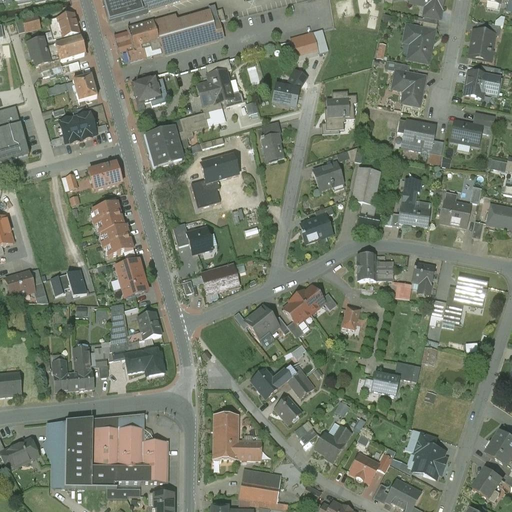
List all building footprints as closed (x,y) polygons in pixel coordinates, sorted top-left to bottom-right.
[(104,0),(103,1),(100,1),(108,26),(134,18),(135,19),(166,8),(163,0),(104,0)] [(163,0),(166,8),(190,0),(163,0)] [(442,0),(410,0),(409,6),(425,8),(423,18),(438,21),(439,21),(442,0)] [(175,18),(128,32),(127,30),(127,31),(126,32),(127,35),(132,52),(133,55),(144,52),(150,50),(151,55),(159,52),(161,58),(218,42),(209,14),(176,23),(175,18)] [(73,17),(54,22),(59,42),(79,36),(73,17)] [(438,21),(423,18),(422,24),(423,24),(436,27),(438,21)] [(37,19),(15,25),(19,37),(40,31),(37,19)] [(54,22),(47,24),(53,44),(59,42),(54,22)] [(436,27),(423,24),(421,32),(433,34),(435,35),(437,27),(436,27)] [(500,29),(478,25),(476,34),(494,37),(494,38),(499,39),(500,29)] [(421,32),(406,28),(403,45),(410,46),(407,61),(427,66),(433,34),(421,32)] [(476,34),(474,33),(469,59),(486,63),(487,55),(492,56),(492,54),(491,54),(494,38),(494,37),(476,34)] [(127,35),(113,39),(118,56),(126,54),(132,52),(127,35)] [(313,36),(289,42),(293,54),(316,47),(313,36)] [(80,40),(54,47),(59,63),(60,65),(85,58),(80,40)] [(43,45),(37,47),(36,45),(26,48),(30,63),(32,63),(35,70),(39,69),(49,66),(45,50),(43,45)] [(59,63),(54,47),(45,50),(49,66),(59,63)] [(144,52),(133,55),(132,52),(126,54),(129,65),(146,60),(144,52)] [(228,62),(207,68),(210,78),(225,73),(225,74),(231,72),(228,62)] [(49,66),(39,69),(40,75),(61,69),(60,65),(59,63),(49,66)] [(72,73),(81,71),(80,63),(70,65),(72,73)] [(409,68),(393,65),(392,74),(395,74),(408,77),(408,76),(409,68)] [(495,71),(480,68),(478,77),(486,79),(486,80),(493,81),(495,71)] [(210,78),(207,78),(209,86),(197,89),(200,98),(202,98),(205,107),(219,103),(220,105),(224,104),(226,110),(245,105),(245,104),(241,105),(239,98),(236,96),(232,98),(225,74),(225,73),(210,78)] [(425,80),(408,76),(408,77),(395,74),(392,91),(404,94),(401,105),(419,108),(423,91),(421,91),(423,80),(425,81),(425,80)] [(478,77),(468,74),(463,98),(474,100),(475,94),(483,96),(486,80),(486,79),(478,77)] [(91,79),(72,84),(78,105),(97,100),(91,79)] [(155,80),(131,87),(137,107),(150,104),(151,109),(165,105),(161,93),(158,93),(155,80)] [(347,94),(332,95),(332,102),(326,102),(327,120),(325,120),(325,126),(321,127),(322,138),(339,137),(339,133),(344,133),(343,126),(345,126),(345,123),(354,123),(353,107),(356,107),(356,98),(347,99),(347,94)] [(69,103),(61,106),(64,117),(73,115),(69,103)] [(219,103),(205,107),(207,115),(203,116),(204,116),(221,111),(220,105),(219,103)] [(0,164),(28,156),(15,109),(0,113),(0,164)] [(90,116),(74,120),(81,143),(91,140),(91,139),(96,137),(90,116)] [(203,116),(179,123),(182,134),(177,136),(175,137),(177,144),(185,142),(193,139),(192,135),(208,130),(204,116),(203,116)] [(261,117),(247,121),(250,132),(264,129),(261,117)] [(74,120),(59,124),(65,146),(70,145),(70,146),(81,143),(74,120)] [(247,121),(235,124),(237,131),(241,130),(242,135),(250,132),(247,121)] [(434,129),(407,124),(399,123),(397,135),(404,137),(401,151),(411,153),(420,155),(421,150),(429,152),(430,152),(432,143),(434,129)] [(277,125),(264,129),(267,139),(263,140),(260,141),(266,166),(284,161),(278,137),(281,137),(277,125)] [(481,130),(455,125),(452,142),(478,147),(481,130)] [(176,130),(146,138),(155,171),(182,163),(179,152),(177,144),(175,137),(177,136),(176,130)] [(222,140),(200,146),(202,152),(224,146),(222,140)] [(185,142),(177,144),(179,152),(187,149),(185,142)] [(443,145),(432,143),(430,152),(429,152),(428,156),(439,158),(440,159),(443,145)] [(347,154),(336,158),(338,165),(349,162),(347,154)] [(369,157),(356,155),(354,165),(360,167),(361,166),(366,167),(369,157)] [(439,158),(429,156),(428,160),(427,165),(437,167),(439,158)] [(232,158),(200,167),(206,186),(216,183),(218,189),(229,186),(227,180),(238,177),(232,158)] [(506,166),(492,163),(491,171),(505,174),(506,166)] [(115,166),(89,173),(94,193),(121,185),(115,166)] [(336,167),(328,170),(312,175),(319,194),(330,190),(331,193),(333,192),(331,188),(342,184),(336,167)] [(378,177),(359,173),(351,206),(364,209),(372,210),(378,177)] [(74,177),(66,179),(70,193),(78,191),(74,177)] [(481,192),(473,190),(469,205),(478,207),(481,192)] [(511,191),(504,190),(503,198),(511,199),(511,191)] [(428,214),(412,212),(415,193),(403,192),(401,210),(399,210),(398,218),(397,226),(398,226),(426,230),(428,214)] [(470,209),(446,204),(444,214),(442,214),(440,225),(465,231),(470,209)] [(117,205),(92,212),(94,222),(91,222),(93,228),(96,227),(99,237),(101,236),(103,245),(100,245),(102,251),(105,250),(108,259),(130,253),(133,252),(131,248),(129,241),(128,242),(127,239),(129,239),(125,228),(124,229),(120,218),(119,219),(118,217),(120,216),(117,205)] [(511,211),(490,207),(486,228),(511,233),(511,211)] [(331,209),(314,215),(316,221),(319,220),(320,222),(326,219),(333,217),(331,209)] [(372,210),(364,209),(362,217),(359,216),(357,231),(368,233),(367,234),(375,236),(379,220),(372,219),(374,210),(372,210)] [(398,218),(392,217),(392,218),(390,229),(397,230),(398,226),(397,226),(398,218)] [(316,221),(303,226),(304,227),(299,228),(302,237),(301,237),(305,247),(318,242),(318,241),(332,236),(326,219),(320,222),(319,220),(316,221)] [(482,227),(475,225),(471,241),(479,242),(482,227)] [(178,249),(189,246),(187,236),(184,227),(172,230),(178,249)] [(206,231),(187,236),(189,246),(192,257),(212,252),(206,231)] [(374,259),(356,259),(356,266),(356,272),(374,272),(374,266),(374,259)] [(138,263),(115,270),(124,301),(147,294),(138,263)] [(433,270),(414,267),(411,284),(420,286),(418,298),(428,300),(433,270)] [(232,268),(201,277),(204,287),(206,294),(207,294),(209,295),(210,296),(217,294),(238,288),(232,268)] [(385,272),(374,272),(374,284),(392,284),(392,271),(385,272)] [(374,272),(356,272),(356,276),(356,284),(374,284),(374,272)] [(86,296),(80,273),(50,282),(55,299),(65,296),(64,292),(70,290),(73,300),(86,296)] [(28,275),(5,281),(11,301),(33,294),(34,294),(32,287),(28,275)] [(474,287),(458,284),(456,293),(449,292),(443,320),(443,323),(456,326),(460,305),(481,309),(482,299),(485,300),(486,296),(485,296),(486,289),(474,287)] [(41,285),(32,287),(34,294),(33,294),(35,301),(45,298),(41,285)] [(404,287),(397,286),(394,302),(402,303),(404,287)] [(411,288),(404,287),(402,303),(408,303),(411,288)] [(311,290),(304,295),(303,294),(296,299),(310,317),(323,306),(324,306),(321,302),(311,290)] [(336,308),(327,297),(321,302),(324,306),(323,306),(329,314),(336,308)] [(310,317),(296,299),(289,305),(290,306),(283,312),(293,324),(296,328),(303,322),(310,317)] [(446,306),(433,304),(430,318),(443,320),(446,306)] [(122,307),(111,309),(111,318),(124,317),(122,307)] [(263,309),(254,317),(270,337),(273,335),(273,333),(278,329),(274,323),(263,309)] [(359,313),(347,310),(342,330),(347,331),(347,330),(354,332),(359,313)] [(154,315),(137,320),(141,335),(128,339),(130,349),(134,348),(133,346),(139,344),(143,343),(161,338),(154,315)] [(124,317),(111,318),(110,350),(109,354),(109,355),(111,355),(123,352),(124,351),(130,349),(128,339),(124,317)] [(254,317),(244,324),(248,328),(260,343),(265,340),(267,339),(270,337),(254,317)] [(286,329),(279,320),(274,323),(278,329),(285,338),(290,334),(286,329)] [(303,322),(296,328),(303,336),(308,331),(308,329),(303,322)] [(293,324),(286,329),(290,334),(296,342),(303,336),(296,328),(293,324)] [(139,344),(133,346),(134,348),(130,349),(124,351),(123,352),(123,353),(140,350),(139,344)] [(479,345),(468,345),(468,354),(480,353),(479,345)] [(427,349),(423,365),(435,368),(440,352),(427,349)] [(110,350),(94,351),(95,362),(106,361),(108,361),(109,355),(109,354),(110,350)] [(123,352),(111,355),(113,363),(125,361),(124,358),(125,358),(124,355),(123,353),(123,352)] [(139,352),(124,355),(125,358),(124,358),(125,361),(128,376),(147,372),(149,372),(146,355),(146,354),(140,355),(139,352)] [(156,353),(146,355),(149,372),(147,372),(149,379),(164,376),(160,356),(157,357),(156,353)] [(210,361),(206,355),(202,358),(206,364),(210,361)] [(87,359),(73,360),(75,376),(71,377),(73,393),(93,392),(92,375),(89,375),(87,359)] [(95,362),(95,369),(98,369),(107,368),(106,361),(95,362)] [(49,362),(40,363),(41,374),(50,374),(49,362)] [(65,364),(52,365),(55,395),(73,393),(71,377),(66,377),(65,364)] [(399,381),(399,382),(417,386),(420,370),(397,365),(393,380),(399,381)] [(107,368),(98,369),(99,381),(107,380),(108,368),(107,368)] [(301,383),(292,371),(283,378),(287,384),(292,390),(301,383)] [(265,373),(250,384),(265,402),(280,391),(273,383),(265,373)] [(7,377),(0,377),(0,399),(20,398),(18,376),(17,376),(7,377)] [(281,376),(273,383),(280,391),(287,384),(283,378),(281,376)] [(393,380),(374,376),(370,395),(395,401),(399,382),(399,381),(393,380)] [(301,383),(292,390),(300,401),(309,394),(301,383)] [(436,397),(426,394),(424,403),(433,405),(436,397)] [(301,416),(286,400),(273,412),(288,428),(301,416)] [(342,403),(336,414),(344,419),(351,409),(342,403)] [(238,419),(213,418),(212,462),(237,463),(238,444),(238,419)] [(168,445),(145,445),(145,419),(66,425),(65,490),(115,491),(115,485),(140,485),(168,486),(168,445)] [(301,429),(294,435),(299,441),(306,435),(301,429)] [(339,429),(332,441),(324,436),(314,452),(327,461),(326,463),(332,466),(351,436),(339,429)] [(311,431),(306,435),(299,441),(304,447),(316,438),(311,431)] [(436,441),(420,436),(417,446),(432,451),(436,441)] [(511,462),(511,443),(500,436),(486,457),(507,470),(511,462)] [(30,442),(0,456),(8,473),(28,464),(29,465),(30,465),(29,464),(38,460),(30,442)] [(261,445),(238,444),(237,463),(260,464),(261,445)] [(417,446),(416,446),(412,457),(416,458),(414,464),(417,465),(414,474),(423,477),(422,478),(435,482),(439,468),(443,470),(446,462),(442,461),(444,455),(432,451),(417,446)] [(378,468),(359,458),(349,476),(356,480),(356,481),(362,484),(362,483),(369,487),(376,472),(378,469),(378,468)] [(391,463),(383,459),(378,468),(378,469),(376,472),(384,476),(391,463)] [(501,482),(485,472),(472,492),(494,506),(499,498),(494,494),(501,482)] [(280,480),(243,473),(242,481),(279,488),(280,480)] [(279,488),(242,481),(239,502),(238,507),(249,508),(249,504),(276,508),(279,488)] [(407,491),(396,484),(385,504),(397,510),(407,491)] [(320,496),(308,490),(302,500),(315,507),(320,496)] [(411,511),(419,497),(407,491),(397,510),(400,511),(411,511)] [(172,511),(172,497),(154,497),(153,497),(149,497),(149,508),(153,508),(153,511),(172,511)]
